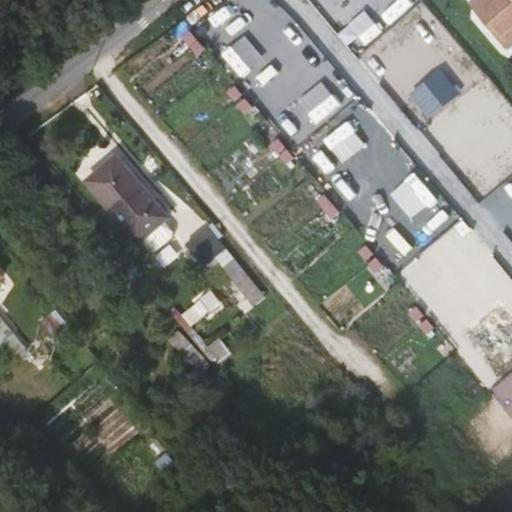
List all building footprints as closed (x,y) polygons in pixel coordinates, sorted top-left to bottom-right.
[(511,0),(493,0),(499,7),(493,12),(511,33),(511,0)] [(410,82),(429,66),(407,40),(388,55),(410,82)] [(403,87),(410,82),(388,55),(381,61),(403,87)] [(463,145),(483,130),(460,103),(446,114),(457,127),(452,131),(463,145)] [(457,149),(463,145),(452,131),(447,135),(457,149)] [(124,160),(111,172),(163,233),(178,221),(124,160)] [(149,245),(163,233),(111,172),(96,184),(149,245)] [(187,255),(204,275),(213,270),(254,318),(265,308),(206,240),(187,255)] [(0,295),(21,279),(0,254),(0,295)] [(11,305),(0,313),(0,323),(32,361),(47,349),(11,305)]
